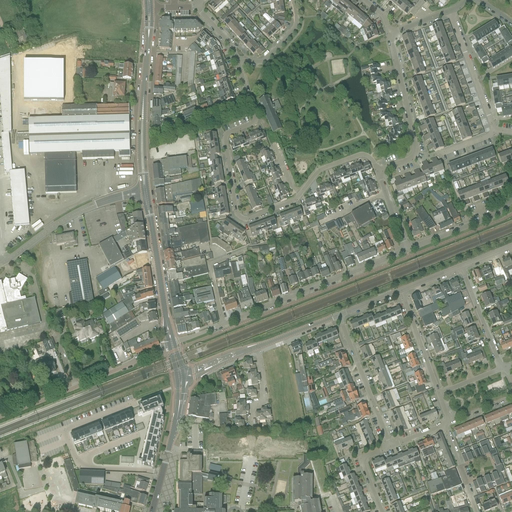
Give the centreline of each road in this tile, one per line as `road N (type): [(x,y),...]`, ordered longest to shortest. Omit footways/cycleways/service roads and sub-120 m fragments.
road 1 (residential): [(173,344),(405,249)]
road 2 (residential): [(295,193),(253,217),(235,213),(224,136),(255,118),(238,65)]
road 3 (residential): [(161,473),(78,465),(63,430),(137,401)]
road 4 (residential): [(169,346),(0,417)]
road 5 (residential): [(378,172),(412,159),(415,150),(390,34)]
road 6 (unclassified): [(390,445),(338,313)]
road 7 (unclassified): [(0,264),(63,219),(120,196)]
road 8 (residential): [(495,132),(450,11)]
road 9 (unknown): [(10,270),(20,267),(34,278),(46,325),(0,337)]
